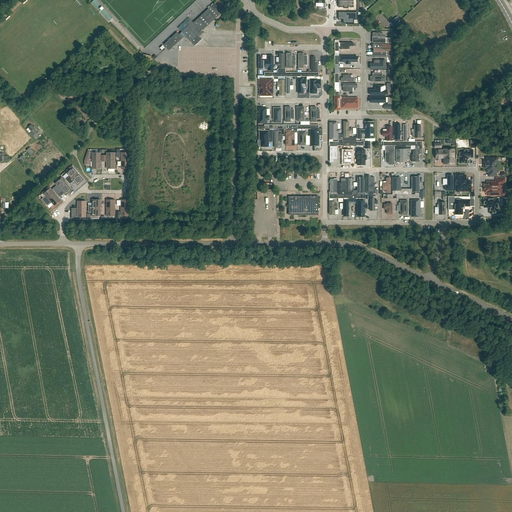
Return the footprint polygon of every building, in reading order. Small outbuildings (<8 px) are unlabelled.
[(96,0),(93,0),(90,3),(108,23),(113,18),(96,0)] [(348,8),(348,7),(353,7),(353,0),(338,0),(338,7),(338,8),(339,8),(339,7),(343,7),(343,8),(348,8)] [(198,36),(203,31),(203,30),(219,15),(216,12),(219,9),(214,4),(193,23),(190,20),(187,23),(189,25),(179,35),(177,32),(164,45),(169,51),(185,36),(191,42),(195,46),(202,39),(198,36)] [(357,13),(357,12),(338,12),(338,20),(347,20),(347,23),(353,23),(353,13),(356,13),(357,13)] [(396,18),(390,23),(393,26),(399,20),(396,18)] [(376,33),(376,36),(372,36),(372,43),(387,43),(387,36),(383,36),(383,33),(376,33)] [(279,62),(279,68),(286,68),(285,53),(279,53),(279,57),(276,57),(276,62),(279,62)] [(292,55),(292,53),(286,53),(286,68),(292,68),(292,65),(295,65),(295,55),(292,55)] [(298,68),(304,68),(304,65),(307,65),(307,55),(304,55),(304,53),(298,53),(298,68)] [(273,71),(273,55),(267,55),(267,59),(264,59),(264,71),(273,71)] [(341,62),(345,62),(345,64),(351,64),(351,62),(357,62),(357,56),(341,56),(341,62)] [(370,63),(370,69),(386,69),(386,59),(374,59),(374,63),(370,63)] [(370,76),(370,82),(386,82),(386,76),(382,76),(382,73),(372,73),(372,76),(370,76)] [(308,91),(308,77),(297,77),(298,95),(304,95),(304,91),(308,91)] [(310,94),(317,94),(317,88),(321,88),(321,78),(317,78),(317,77),(310,77),(310,94)] [(272,79),(259,79),(259,87),(260,87),(260,94),(269,94),(269,95),(272,95),(272,89),(272,79)] [(370,89),(370,95),(386,95),(386,85),(374,85),(374,89),(370,89)] [(358,108),(358,105),(358,100),(348,100),(348,98),(342,98),(342,108),(345,108),(345,107),(352,107),(352,108),(354,108),(358,108)] [(266,106),(258,106),(258,123),(266,123),(266,120),(269,120),(269,115),(266,115),(266,106)] [(285,106),(285,122),(291,122),(291,119),(294,119),(294,109),(291,109),(291,106),(285,106)] [(304,117),(304,107),(297,107),(297,122),(304,121),(304,120),(306,120),(306,117),(304,117)] [(316,107),(310,107),(311,122),(317,122),(316,119),(320,119),(320,109),(316,109),(316,107)] [(352,134),(352,128),(349,128),(349,121),(343,121),(343,138),(349,138),(349,134),(352,134)] [(357,138),(374,138),(374,122),(365,122),(365,130),(357,130),(357,138)] [(338,140),(338,132),(340,132),(340,129),(338,129),(338,123),(329,123),(329,140),(338,140)] [(392,141),(392,126),(386,126),(386,130),(383,130),(383,136),(386,136),(386,141),(392,141)] [(414,138),(421,138),(421,126),(414,126),(414,133),(412,133),(412,136),(414,136),(414,138)] [(39,133),(35,128),(31,131),(34,136),(39,133)] [(286,146),(294,146),(294,130),(286,130),(286,146)] [(310,130),(310,145),(319,145),(318,130),(310,130)] [(299,131),(299,145),(306,145),(306,136),(308,136),(308,133),(306,133),(306,131),(299,131)] [(260,132),(260,139),(261,139),(261,147),(268,146),(268,142),(270,140),(273,140),(272,132),(260,132)] [(422,146),(419,146),(419,145),(415,145),(415,146),(415,149),(419,149),(420,154),(424,154),(424,149),(422,149),(422,146)] [(407,149),(396,149),(396,162),(407,162),(407,149)] [(444,164),(454,164),(454,149),(443,149),(443,150),(436,150),(436,157),(442,157),(443,158),(444,164)] [(365,165),(365,160),(366,160),(366,155),(365,155),(365,150),(357,150),(357,165),(365,165)] [(385,163),(388,163),(388,165),(394,165),(394,150),(388,150),(388,153),(385,153),(385,163)] [(459,163),(467,163),(467,159),(468,157),(473,157),(473,150),(459,150),(459,163)] [(344,164),(352,164),(352,152),(344,152),(344,164)] [(100,169),(101,153),(92,153),(92,162),(94,162),(94,169),(100,169)] [(115,169),(115,153),(107,153),(106,162),(108,162),(108,169),(115,169)] [(129,169),(129,153),(121,153),(121,162),(123,162),(123,169),(129,169)] [(24,155),(19,159),(22,163),(27,158),(24,155)] [(486,172),(489,172),(489,176),(496,176),(496,172),(497,172),(497,158),(487,158),(486,162),(484,162),(484,168),(486,168),(486,172)] [(84,180),(73,168),(67,173),(69,176),(65,179),(66,180),(68,182),(69,183),(73,180),(74,179),(78,184),(84,180)] [(371,191),(371,190),(374,190),(374,183),(371,183),(371,176),(365,176),(365,191),(371,191)] [(470,191),(470,183),(465,183),(463,181),(463,176),(456,176),(456,191),(470,191)] [(357,183),(353,183),(353,186),(357,186),(357,193),(364,193),(364,177),(357,177),(357,183)] [(386,177),(386,183),(383,183),(383,190),(386,190),(386,193),(391,193),(391,177),(386,177)] [(400,191),(400,177),(392,177),(392,191),(400,191)] [(72,190),(61,178),(55,184),(61,190),(62,189),(67,195),(72,190)] [(352,178),(345,178),(345,181),(341,181),(341,189),(345,189),(345,193),(352,193),(352,178)] [(496,178),(496,182),(487,182),(487,185),(484,185),(484,188),(484,190),(484,192),(487,192),(487,193),(487,195),(488,195),(489,196),(491,196),(499,196),(499,194),(499,192),(499,191),(500,190),(500,189),(501,188),(501,187),(501,186),(502,186),(502,185),(505,185),(505,178),(496,178)] [(55,205),(60,200),(50,188),(43,194),(45,196),(42,200),(47,205),(52,201),(55,205)] [(288,215),(318,215),(318,196),(289,197),(288,215)] [(455,207),(455,213),(456,214),(457,214),(458,214),(459,214),(460,214),(461,214),(462,213),(463,213),(463,208),(464,207),(470,207),(470,200),(470,197),(448,197),(448,207),(455,207)] [(484,199),(484,207),(489,207),(490,209),(490,213),(498,213),(498,199),(484,199)] [(100,216),(100,200),(93,200),(93,205),(92,205),(92,207),(89,207),(89,212),(92,212),(92,216),(100,216)] [(115,216),(115,200),(108,200),(108,207),(106,207),(106,216),(115,216)] [(129,216),(129,200),(122,200),(122,207),(121,207),(121,216),(129,216)] [(365,204),(365,200),(357,200),(357,217),(365,217),(365,209),(368,209),(367,204),(365,204)] [(420,200),(411,200),(411,217),(420,217),(420,200)] [(86,217),(86,201),(79,201),(79,208),(77,208),(77,217),(86,217)] [(398,203),(398,206),(400,206),(400,215),(408,215),(408,201),(400,201),(400,203),(398,203)] [(439,202),(439,204),(437,204),(437,207),(439,207),(439,214),(445,214),(445,202),(439,202)] [(386,212),(386,214),(392,214),(392,203),(386,203),(386,204),(384,204),(384,210),(386,210),(386,212)]
